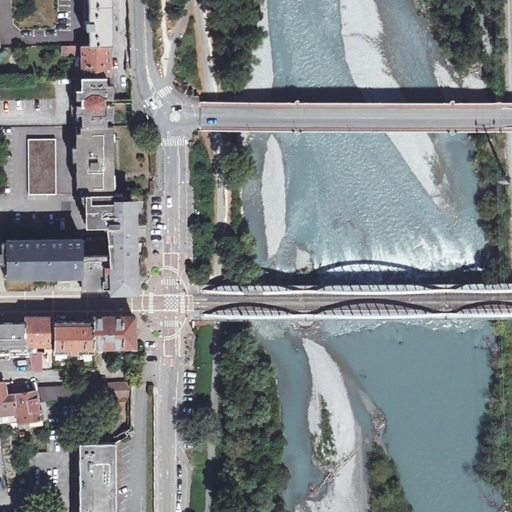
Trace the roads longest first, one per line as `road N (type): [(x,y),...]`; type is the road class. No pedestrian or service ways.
road 1 (residential): [(173,117),(164,511)]
road 2 (tertiary): [(173,117),(511,117)]
road 3 (tertiary): [(142,0),(147,82),(173,117)]
